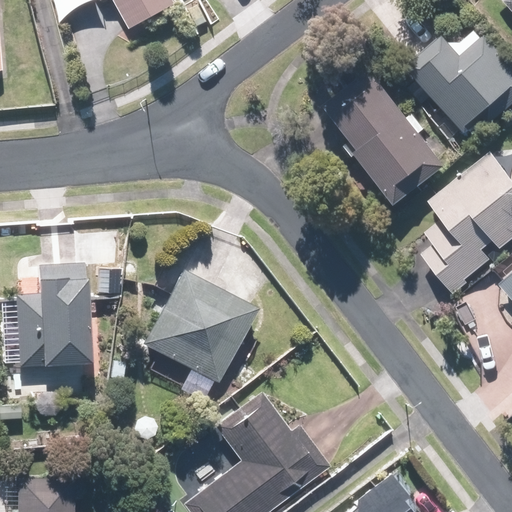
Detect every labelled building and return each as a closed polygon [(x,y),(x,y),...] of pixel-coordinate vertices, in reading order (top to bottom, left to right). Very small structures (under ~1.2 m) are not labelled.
[(117,0),(130,24),(176,0),(175,0),(117,0)] [(468,52),(447,31),(411,66),(422,77),(411,89),(426,104),(435,96),(477,138),(506,109),(511,103),(511,62),(485,35),(468,52)] [(374,66),(329,101),(364,145),(359,149),(401,202),(448,164),(422,132),(429,126),(417,111),(413,114),(374,66)] [(503,248),(511,240),(511,147),(490,148),(433,196),(448,214),(425,233),(429,238),(420,246),(457,290),(494,259),(486,249),(496,240),(503,248)] [(15,299),(4,298),(1,365),(49,367),(49,360),(92,362),(96,273),(84,273),(84,261),(42,259),(40,292),(15,291),(15,299)] [(260,301),(183,261),(142,340),(218,380),(260,301)] [(511,272),(500,284),(511,297),(511,272)] [(289,429),(258,386),(193,433),(222,473),(185,500),(193,511),(270,511),(333,466),(300,421),(289,429)] [(412,493),(391,468),(339,511),(416,511),(405,499),(412,493)] [(75,511),(77,478),(19,476),(18,511),(75,511)]
